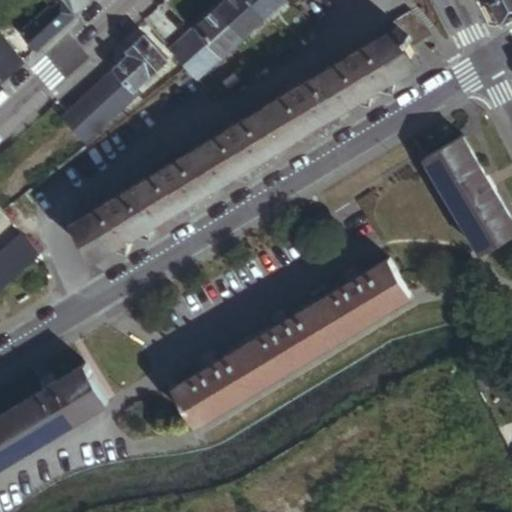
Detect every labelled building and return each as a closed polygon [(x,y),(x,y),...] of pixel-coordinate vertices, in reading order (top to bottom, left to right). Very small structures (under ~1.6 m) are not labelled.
[(38,52),(77,17),(61,0),(57,0),(47,9),(39,1),(13,24),(38,52)] [(61,0),(77,17),(95,0),(61,0)] [(267,18),(250,0),(227,0),(218,8),(245,37),(267,18)] [(287,0),(250,0),(267,18),(287,0)] [(511,20),(511,0),(491,0),(503,25),(511,20)] [(215,64),(245,37),(218,8),(199,26),(209,38),(200,46),(215,64)] [(428,38),(413,12),(393,24),(395,28),(408,51),(428,38)] [(215,64),(200,46),(209,38),(199,26),(171,51),(189,70),(196,80),(215,64)] [(212,195),(211,192),(240,175),(242,178),(248,180),(279,162),(281,155),(279,152),(308,135),(310,138),(316,139),(346,121),(348,115),(346,112),(384,90),(394,93),(396,91),(397,82),(419,70),(408,51),(395,28),(72,220),(96,260),(115,249),(127,252),(129,251),(131,239),(172,215),(173,218),(182,219),(209,203),(212,195)] [(138,89),(169,60),(146,35),(127,51),(130,55),(116,68),(138,89)] [(0,86),(23,66),(0,40),(0,86)] [(87,142),(140,92),(138,89),(116,68),(64,117),(87,142)] [(511,235),(511,216),(464,137),(426,159),(482,254),(511,235)] [(0,180),(8,173),(0,163),(0,180)] [(0,291),(40,255),(25,238),(0,261),(0,291)] [(200,424),(414,294),(392,256),(362,274),(359,269),(347,276),(350,283),(291,319),(287,313),(276,320),(279,326),(220,362),(216,356),(205,363),(208,369),(178,388),(200,424)] [(0,466),(108,401),(87,365),(0,417),(0,466)] [(416,511),(455,451),(443,444),(448,435),(434,426),(430,433),(407,417),(345,511),(416,511)] [(502,511),(473,491),(457,511),(502,511)]
